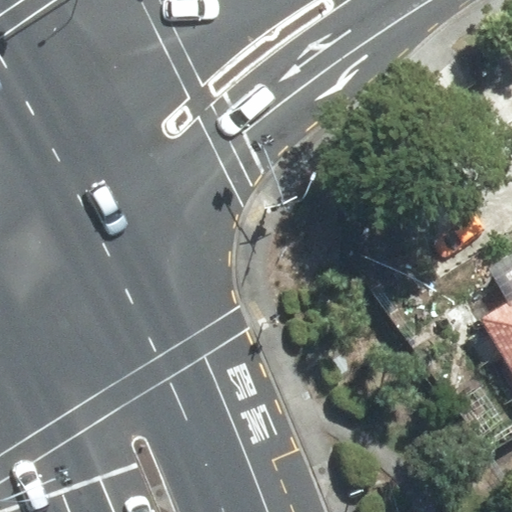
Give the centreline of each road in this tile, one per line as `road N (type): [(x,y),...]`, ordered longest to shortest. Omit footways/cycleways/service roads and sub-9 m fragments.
road 1 (tertiary): [(403,0),(249,132),(148,252)]
road 2 (primary): [(148,252),(244,511)]
road 3 (tertiary): [(82,139),(178,50),(248,0)]
road 4 (tertiary): [(148,252),(7,370)]
road 5 (primary): [(0,4),(82,139)]
road 6 (primary): [(68,511),(7,370)]
road 7 (primary): [(82,139),(148,252)]
